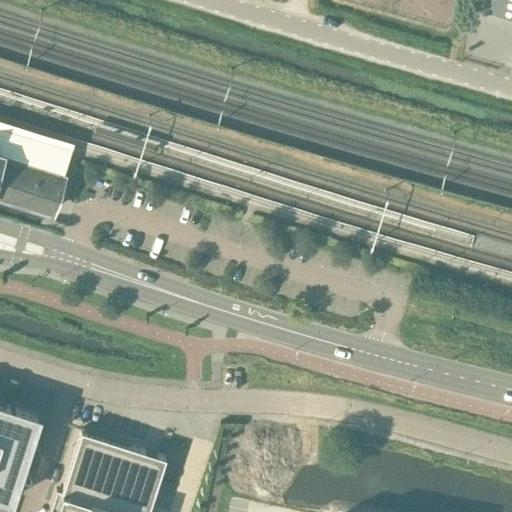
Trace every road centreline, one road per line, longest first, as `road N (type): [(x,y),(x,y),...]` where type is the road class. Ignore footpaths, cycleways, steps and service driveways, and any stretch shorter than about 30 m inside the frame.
road 1 (secondary): [(511,392),(375,360),(66,259)]
road 2 (unclassified): [(511,452),(301,404),(163,401),(70,382)]
road 3 (tertiary): [(511,85),(211,0)]
road 4 (unclassified): [(70,382),(33,511)]
